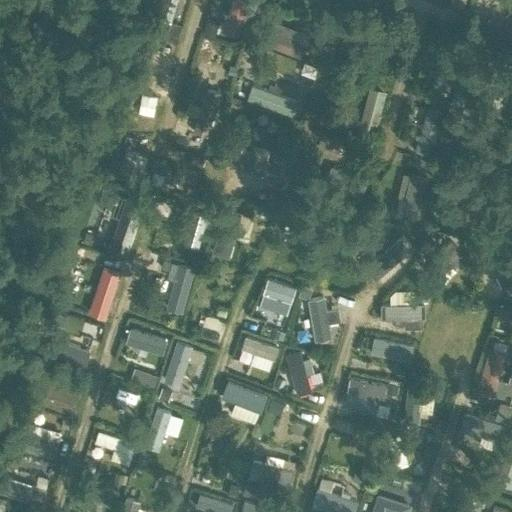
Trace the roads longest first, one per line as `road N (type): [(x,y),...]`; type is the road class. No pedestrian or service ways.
road 1 (track): [(176,511),(243,294),(273,243)]
road 2 (track): [(297,511),(361,304),(410,256)]
road 3 (track): [(53,511),(141,250)]
road 4 (track): [(419,511),(490,291)]
road 5 (track): [(376,169),(426,0)]
road 6 (track): [(341,0),(297,141)]
road 7 (track): [(198,0),(157,133)]
